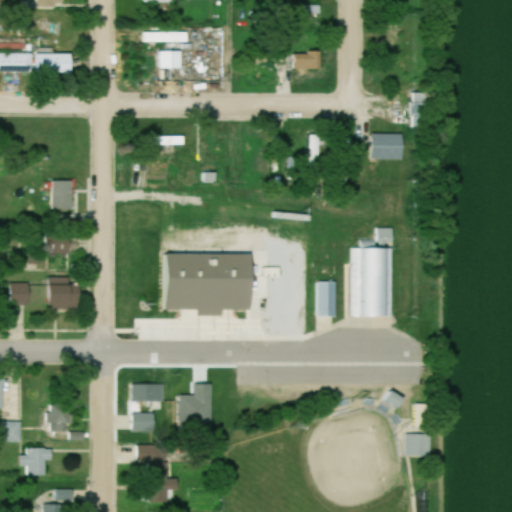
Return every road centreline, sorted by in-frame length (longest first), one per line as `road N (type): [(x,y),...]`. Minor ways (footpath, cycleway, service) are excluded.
road 1 (residential): [(105,511),(103,0)]
road 2 (residential): [(408,355),(0,353)]
road 3 (residential): [(0,105),(376,108)]
